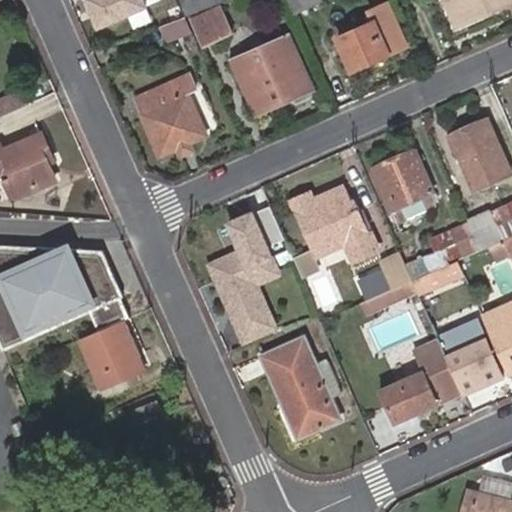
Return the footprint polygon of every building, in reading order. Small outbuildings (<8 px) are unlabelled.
[(146,0),(88,0),(100,29),(150,8),(146,0)] [(180,0),(186,14),(222,0),(180,0)] [(286,0),(293,15),(310,8),(305,0),(286,0)] [(387,0),(379,0),(365,5),(372,23),(375,28),(387,22),(397,18),(387,0)] [(511,0),(447,0),(457,24),(511,0)] [(204,47),(232,35),(220,8),(192,20),(204,47)] [(168,42),(190,32),(184,17),(161,26),(168,42)] [(372,23),(336,39),(352,72),(388,56),(386,50),(397,45),(387,22),(375,28),(372,23)] [(287,89),(291,98),(312,89),(290,37),(233,62),(255,115),(273,107),(270,96),(287,89)] [(142,117),(160,157),(206,137),(188,97),(197,93),(190,77),(137,100),(144,116),(142,117)] [(273,107),(291,98),(287,89),(270,96),(273,107)] [(0,108),(4,118),(32,105),(25,93),(0,103),(0,108)] [(448,138),(473,191),(510,175),(487,121),(448,138)] [(55,180),(48,165),(44,157),(49,155),(41,136),(3,153),(1,148),(0,147),(0,178),(2,178),(4,182),(12,199),(55,180)] [(44,157),(48,165),(53,163),(49,155),(44,157)] [(395,215),(435,198),(416,157),(377,175),(395,215)] [(345,190),(313,205),(308,193),(290,201),(312,251),(313,254),(345,240),(353,257),(375,247),(353,196),(349,198),(345,190)] [(435,198),(395,215),(399,224),(439,207),(435,198)] [(511,236),(511,203),(490,214),(503,241),(511,236)] [(253,210),(225,223),(237,249),(206,263),(244,343),(279,327),(260,286),(283,275),(253,210)] [(503,241),(490,214),(469,223),(481,251),(503,241)] [(477,248),(465,221),(448,229),(450,233),(460,255),(477,248)] [(511,236),(503,241),(511,261),(511,236)] [(0,243),(0,345),(2,351),(121,299),(108,270),(102,249),(0,243)] [(312,251),(293,260),(302,281),(322,273),(313,254),(312,251)] [(366,291),(370,300),(412,281),(399,254),(380,263),(384,270),(361,280),(366,291)] [(436,271),(412,281),(417,294),(442,284),(436,271)] [(417,294),(412,281),(370,300),(362,303),(368,316),(417,294)] [(511,305),(482,319),(507,377),(511,374),(511,305)] [(144,370),(122,321),(80,340),(101,388),(144,370)] [(440,346),(463,396),(502,380),(485,343),(467,350),(458,330),(438,339),(440,346)] [(314,366),(302,339),(259,358),(296,437),(337,418),(329,400),(317,372),(314,366)] [(414,409),(417,417),(438,407),(463,396),(440,346),(417,357),(425,378),(383,396),(393,418),(414,409)] [(314,366),(317,372),(329,400),(340,395),(324,361),(314,366)] [(136,424),(163,412),(156,396),(129,407),(136,424)] [(396,425),(417,417),(414,409),(393,418),(396,425)] [(511,478),(484,471),(480,485),(511,493),(511,478)] [(470,509),(474,493),(465,490),(461,507),(470,509)] [(511,511),(511,502),(474,493),(470,509),(461,507),(460,511),(511,511)]
